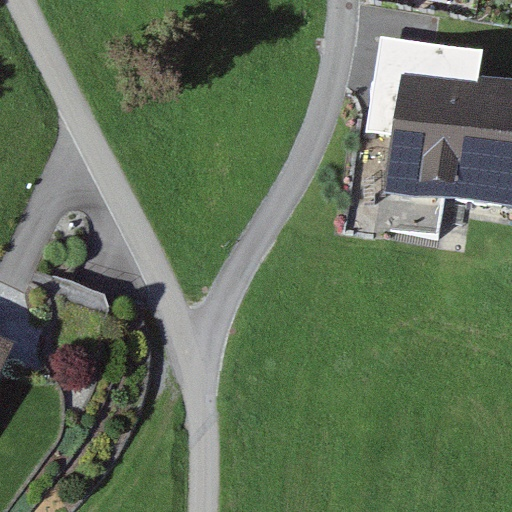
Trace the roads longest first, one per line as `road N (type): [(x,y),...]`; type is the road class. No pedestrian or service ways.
road 1 (unclassified): [(198,353),(16,0)]
road 2 (residential): [(198,353),(322,129),(343,0)]
road 3 (unclassified): [(199,511),(198,353)]
